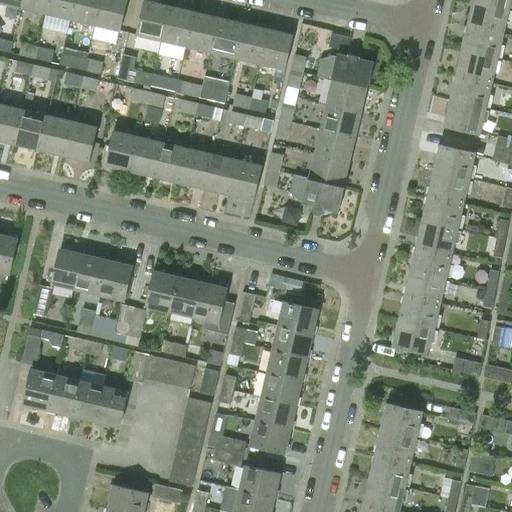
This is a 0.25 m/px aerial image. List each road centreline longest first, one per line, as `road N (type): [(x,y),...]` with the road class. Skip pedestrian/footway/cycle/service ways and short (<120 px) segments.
road 1 (residential): [(370,273),(0,187)]
road 2 (residential): [(370,273),(424,30)]
road 3 (residential): [(314,511),(370,273)]
road 4 (residential): [(67,511),(79,461),(3,443),(0,458)]
road 5 (residential): [(424,30),(297,0)]
